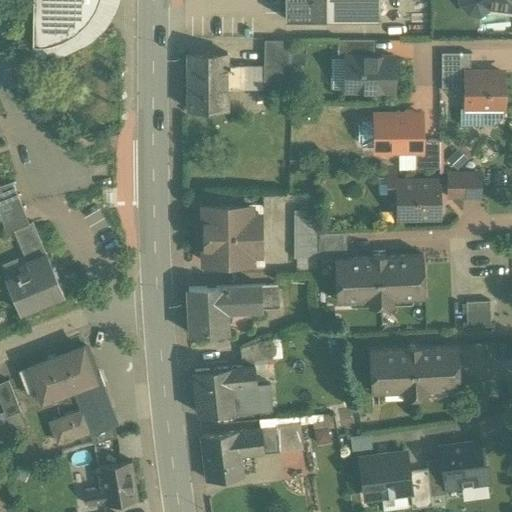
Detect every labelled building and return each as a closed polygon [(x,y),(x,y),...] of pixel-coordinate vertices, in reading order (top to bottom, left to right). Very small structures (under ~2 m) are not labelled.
[(32,0),(32,44),(44,43),(54,41),(62,38),(71,33),(78,28),(85,21),(92,13),(97,4),(98,0),(32,0)] [(378,0),(284,0),(285,18),(379,19),(378,0)] [(511,0),(461,0),(461,3),(468,12),(479,13),(489,6),(511,9),(511,0)] [(292,40),(264,39),(262,95),(290,95),(292,40)] [(373,39),(337,39),(337,58),(345,58),(345,56),(373,56),(373,39)] [(227,53),(187,53),(187,109),(227,109),(227,88),(243,88),(243,66),(229,66),(229,65),(227,65),(227,53)] [(470,53),(441,53),(441,88),(453,88),(453,93),(465,93),(465,73),(468,73),(470,73),(470,53)] [(373,56),(345,56),(345,58),(345,90),(393,90),(393,56),(373,56)] [(470,73),(468,73),(465,73),(465,93),(465,108),(503,108),(503,73),(470,73)] [(421,114),(374,114),(374,120),(374,144),(374,150),(382,150),(384,155),(390,155),(392,150),(414,150),(421,150),(421,139),(421,114)] [(374,120),(361,120),(361,124),(358,124),(358,140),(361,140),(361,144),(374,144),(374,120)] [(439,140),(421,139),(421,150),(414,150),(414,168),(439,168),(439,140)] [(479,172),(448,172),(448,185),(459,185),(459,196),(479,196),(479,172)] [(438,180),(396,180),(397,217),(439,217),(438,180)] [(12,182),(0,186),(0,204),(18,198),(12,182)] [(18,198),(0,204),(0,217),(22,209),(18,198)] [(250,205),(236,205),(236,204),(204,205),(204,206),(202,208),(202,218),(204,220),(204,248),(203,250),(203,260),(204,262),(204,263),(236,263),(236,262),(250,262),(250,252),(260,252),(260,215),(250,215),(250,205)] [(22,209),(0,217),(6,234),(13,231),(29,225),(28,223),(22,209)] [(317,210),(293,211),(293,222),(317,222),(317,210)] [(29,225),(13,231),(26,262),(45,254),(32,222),(28,223),(29,225)] [(317,222),(293,222),(293,235),(317,234),(317,233),(317,222)] [(345,232),(317,233),(317,246),(317,258),(317,259),(334,258),(346,257),(345,232)] [(317,234),(293,235),(293,246),(317,246),(317,234)] [(317,246),(293,246),(293,258),(317,258),(317,246)] [(45,254),(26,262),(29,270),(6,280),(19,313),(62,295),(45,254)] [(346,257),(334,258),(336,300),(367,299),(368,305),(393,304),(393,298),(425,297),(423,254),(385,256),(385,254),(371,255),(371,256),(346,257)] [(277,284),(261,285),(262,309),(279,308),(277,284)] [(261,285),(187,288),(190,335),(227,333),(226,310),(262,309),(261,285)] [(489,301),(465,301),(466,315),(490,314),(489,301)] [(490,314),(466,315),(466,328),(490,327),(490,314)] [(270,338),(240,349),(241,361),(272,358),(270,338)] [(457,345),(420,347),(420,345),(406,346),(406,347),(368,349),(370,391),(402,390),(402,396),(428,395),(427,389),(459,388),(457,345)] [(116,424),(87,349),(83,351),(83,349),(59,358),(58,356),(47,360),(48,363),(20,373),(25,388),(35,384),(42,401),(73,390),(80,410),(49,421),(60,452),(93,443),(89,433),(116,424)] [(254,365),(194,371),(199,415),(235,411),(235,410),(270,407),(267,381),(256,382),(254,365)] [(8,381),(0,383),(0,402),(3,412),(5,416),(19,411),(8,381)] [(3,412),(0,413),(0,437),(0,438),(12,434),(5,416),(3,412)] [(260,420),(261,429),(276,427),(279,452),(303,449),(298,416),(260,420)] [(276,427),(261,429),(264,454),(279,452),(276,427)] [(261,429),(201,436),(206,480),(242,476),(240,456),(264,454),(261,429)] [(352,449),(369,447),(368,434),(350,436),(352,449)] [(478,442),(440,447),(441,458),(444,479),(445,485),(488,480),(485,459),(480,460),(478,442)] [(407,471),(404,451),(360,457),(365,497),(410,491),(407,471)] [(444,479),(441,458),(426,460),(427,469),(428,481),(444,479)] [(131,461),(97,466),(100,488),(84,490),(87,505),(103,503),(103,504),(137,499),(131,461)] [(427,469),(407,471),(410,491),(412,507),(431,504),(430,495),(428,481),(427,469)] [(445,485),(444,479),(428,481),(430,495),(446,493),(445,485)]
